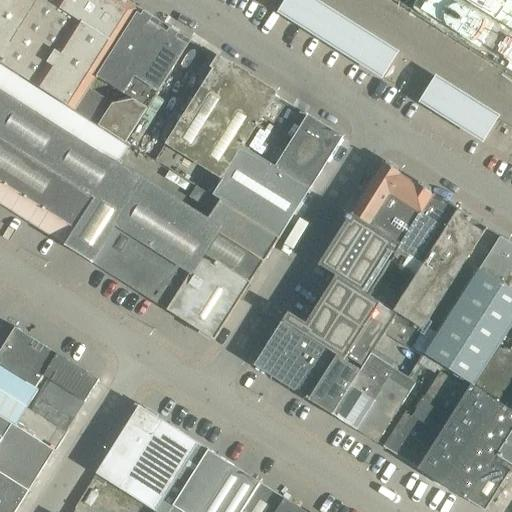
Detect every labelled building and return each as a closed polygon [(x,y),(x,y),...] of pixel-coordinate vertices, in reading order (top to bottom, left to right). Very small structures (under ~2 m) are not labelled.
[(97,75),(139,9),(124,0),(0,0),(0,62),(75,110),(97,75)] [(315,1),(312,0),(287,0),(280,12),(300,25),(315,1)] [(315,1),(300,25),(321,38),(336,15),(315,1)] [(167,77),(190,41),(139,9),(97,75),(75,110),(126,142),(167,77)] [(336,15),(321,38),(344,53),(359,29),(336,15)] [(359,29),(344,53),(363,64),(378,42),(359,29)] [(378,42),(363,64),(381,76),(396,53),(378,42)] [(196,95),(164,143),(166,144),(221,178),(221,179),(242,146),(243,146),(262,117),(273,123),(284,105),(273,99),(276,95),(219,59),(196,95)] [(126,143),(126,142),(75,110),(0,62),(0,203),(93,263),(146,178),(119,161),(130,145),(126,143)] [(454,90),(436,78),(421,101),(440,113),(454,90)] [(454,90),(440,113),(461,127),(476,103),(454,90)] [(476,103),(461,127),(482,140),(496,116),(476,103)] [(308,115),(275,167),(310,188),(343,137),(308,115)] [(275,167),(243,146),(242,146),(221,179),(212,194),(220,199),(219,200),(279,238),(289,222),(310,188),(275,167)] [(383,162),(351,213),(378,231),(378,232),(401,247),(434,194),(433,194),(415,183),(414,184),(400,174),(401,173),(383,162)] [(146,178),(93,263),(167,310),(214,340),(251,282),(250,282),(263,261),(264,262),(279,238),(219,200),(220,199),(212,194),(197,185),(190,197),(213,211),(208,218),(146,178)] [(399,249),(391,262),(415,277),(458,210),(457,209),(434,194),(401,247),(399,249)] [(403,296),(393,312),(419,328),(422,330),(486,228),(458,210),(415,277),(403,296)] [(288,311),(282,321),(334,354),(361,371),(371,354),(372,354),(385,334),(406,348),(419,328),(393,312),(369,296),(378,282),(391,262),(399,249),(401,247),(378,232),(378,231),(351,213),(345,221),(318,264),(335,276),(306,323),(288,311)] [(511,244),(500,236),(499,237),(478,270),(474,277),(497,292),(502,284),(511,269),(511,244)] [(474,277),(478,270),(477,269),(424,353),(474,385),(474,384),(511,325),(511,290),(502,284),(497,292),(474,277)] [(378,282),(369,296),(393,312),(403,296),(378,282)] [(282,321),(254,365),(306,398),(334,354),(282,321)] [(14,328),(0,349),(0,413),(16,424),(38,389),(36,388),(43,376),(57,354),(15,327),(14,328)] [(511,345),(510,350),(511,351),(511,356),(499,348),(476,385),(511,408),(511,345)] [(57,354),(43,376),(51,381),(84,402),(88,396),(94,386),(98,380),(57,354)] [(361,371),(334,354),(306,398),(333,415),(361,371)] [(371,354),(361,371),(333,415),(356,430),(395,369),(372,354),(371,354)] [(416,382),(408,377),(395,369),(356,430),(377,443),(413,386),(417,388),(419,384),(416,382)] [(390,451),(417,468),(467,388),(440,371),(412,415),(405,411),(383,447),(390,451)] [(51,381),(32,411),(66,432),(67,430),(84,402),(51,381)] [(511,412),(470,386),(418,469),(437,481),(466,500),(494,455),(496,456),(511,429),(511,412)] [(168,511),(209,450),(139,406),(93,478),(103,485),(107,480),(108,481),(157,511),(168,511)] [(0,472),(28,491),(54,450),(0,415),(0,472)] [(511,429),(496,456),(511,465),(511,429)] [(168,511),(241,511),(260,482),(209,450),(168,511)] [(484,511),(511,466),(511,465),(496,456),(494,455),(466,500),(484,511)] [(0,511),(14,511),(28,491),(0,472),(0,511)] [(260,482),(241,511),(275,511),(285,498),(260,482)] [(306,511),(285,498),(275,511),(306,511)]
